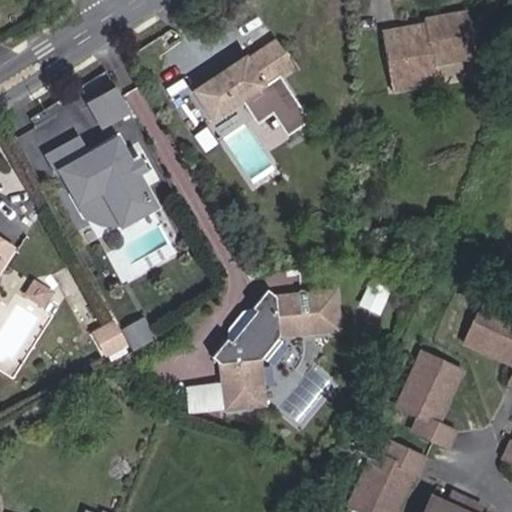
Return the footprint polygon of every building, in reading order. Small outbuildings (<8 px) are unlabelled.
[(424,26),(417,28),(416,24),(380,32),(394,88),(430,80),(437,69),(435,60),(476,51),(465,6),(422,16),(423,22),(424,26)] [(288,136),(309,122),(280,78),(296,68),(277,40),(249,59),(247,57),(194,92),(214,122),(244,102),(258,124),(274,114),(288,136)] [(105,125),(131,110),(118,89),(92,103),(105,125)] [(138,174),(134,176),(129,167),(133,165),(119,140),(84,159),(75,141),(49,156),(58,173),(62,171),(76,197),(86,192),(104,225),(118,217),(123,226),(156,207),(138,174)] [(0,271),(14,249),(0,240),(0,271)] [(394,288),(372,278),(365,294),(386,304),(394,288)] [(280,334),(343,327),(338,287),(276,294),(268,288),(254,306),(258,309),(233,341),(229,338),(215,356),(223,362),(229,408),(269,403),(263,356),(280,334)] [(383,310),(386,304),(365,294),(362,300),(383,310)] [(511,309),(485,297),(466,338),(503,355),(505,350),(509,352),(507,357),(511,358),(511,376),(511,378),(511,309)] [(235,328),(235,330),(229,338),(233,341),(258,309),(254,306),(248,313),(245,314),(243,315),(241,316),(239,317),(238,319),(237,320),(236,322),(235,324),(235,328)] [(135,353),(154,340),(144,321),(124,332),(135,353)] [(107,355),(126,344),(115,324),(96,335),(107,355)] [(443,400),(447,402),(464,366),(423,347),(398,401),(422,411),(415,426),(449,442),(457,426),(440,419),(445,406),(441,404),(443,400)] [(419,470),(427,454),(392,438),(385,453),(375,448),(350,502),(373,511),(395,511),(408,484),(403,482),(406,477),(410,479),(415,468),(419,470)] [(434,494),(425,511),(480,511),(484,503),(455,490),(448,507),(444,505),(446,499),(434,494)]
